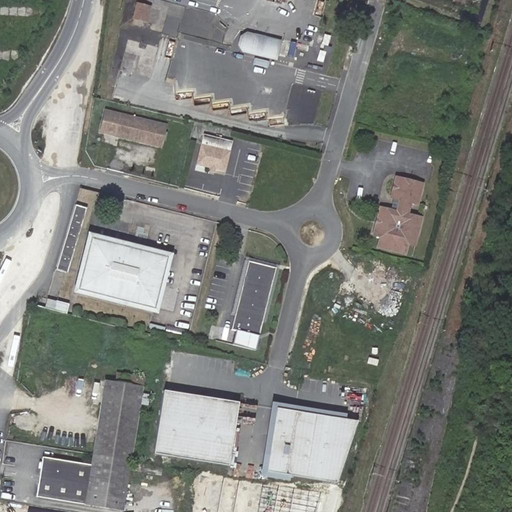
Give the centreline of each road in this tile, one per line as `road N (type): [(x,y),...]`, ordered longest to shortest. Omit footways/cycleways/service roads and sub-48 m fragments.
road 1 (unclassified): [(34,185),(65,175),(97,180),(281,230)]
road 2 (unclassified): [(317,205),(380,3)]
road 3 (unknown): [(58,177),(61,210),(42,275),(0,321)]
road 4 (unclassified): [(10,138),(54,75),(84,0)]
